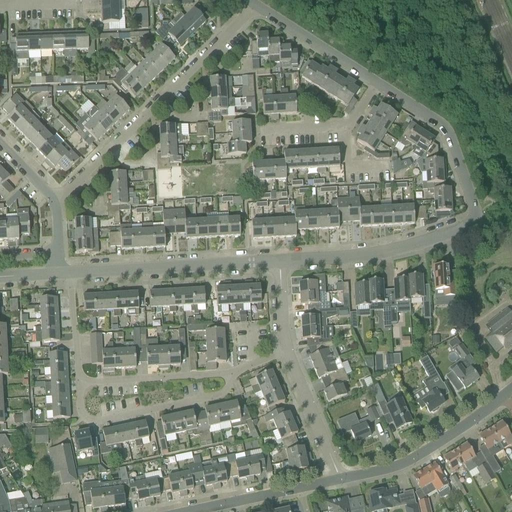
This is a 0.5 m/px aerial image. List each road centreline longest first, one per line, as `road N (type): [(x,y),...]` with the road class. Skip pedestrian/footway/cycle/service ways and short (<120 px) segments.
road 1 (residential): [(278,260),(394,249),(475,218),(446,135),(376,82)]
road 2 (residential): [(54,203),(255,5)]
road 3 (residential): [(69,274),(278,260)]
road 4 (residential): [(78,382),(82,414),(95,421),(222,393),(228,375)]
road 5 (residential): [(340,480),(412,458),(502,396)]
road 6 (residential): [(191,511),(340,480)]
road 7 (residential): [(78,382),(228,375)]
road 8 (residential): [(376,82),(255,5)]
road 9 (residential): [(340,480),(286,350)]
